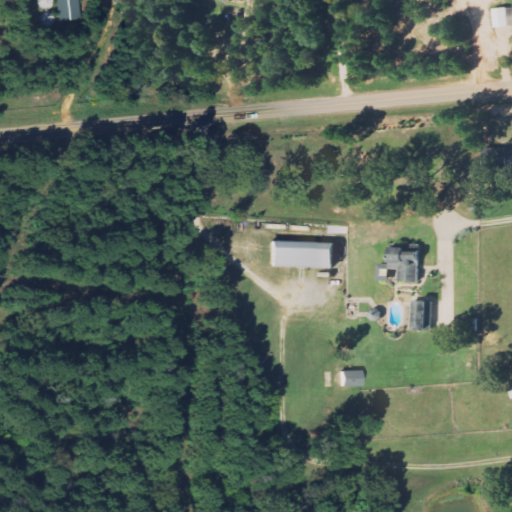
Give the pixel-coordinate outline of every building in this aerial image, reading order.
[(51,0),(52,21),(74,20),(73,0),(51,0)] [(511,7),(494,9),(495,28),(511,27),(511,7)] [(511,148),(492,148),(492,166),(511,166),(511,148)] [(334,268),(334,243),(267,242),(267,267),(334,268)] [(379,263),(379,281),(390,282),(391,269),(401,269),(400,283),(420,283),(421,252),(404,251),(404,247),(391,247),(390,264),(379,263)] [(433,331),(434,301),(415,301),(414,330),(433,331)] [(359,371),(337,371),(338,388),(359,387),(359,371)]
